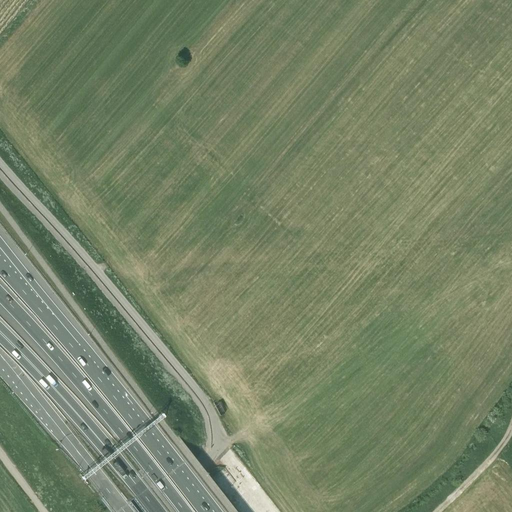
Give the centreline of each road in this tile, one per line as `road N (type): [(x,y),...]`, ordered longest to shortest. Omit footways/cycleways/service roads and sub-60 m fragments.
road 1 (motorway): [(194,511),(0,271)]
road 2 (motorway): [(0,317),(157,511)]
road 3 (motorway): [(0,355),(124,511)]
